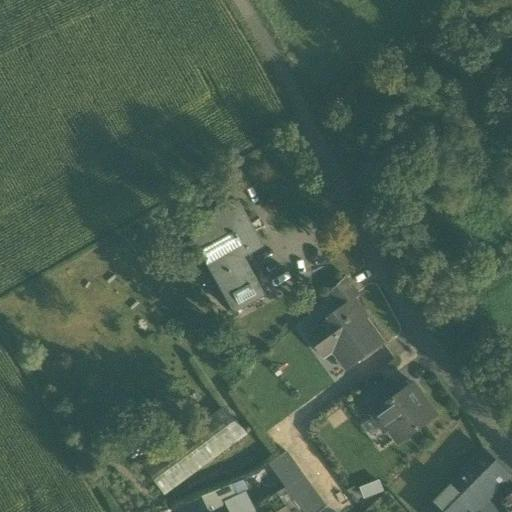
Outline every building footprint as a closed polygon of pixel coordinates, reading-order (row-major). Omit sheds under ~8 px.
[(187,229),(233,314),(265,296),(247,263),(252,260),(249,255),(264,247),(238,201),(187,229)] [(326,296),(337,310),(354,298),(355,299),(360,296),(345,277),(326,296)] [(333,346),(349,369),(370,354),(369,353),(383,343),(362,315),(365,312),(355,299),(354,298),(337,310),(331,315),(333,318),(306,337),(320,356),(333,346)] [(368,394),(378,409),(399,394),(388,379),(368,394)] [(413,384),(406,388),(416,401),(422,397),(413,384)] [(388,431),(398,444),(436,416),(422,397),(416,401),(406,388),(399,394),(378,409),(371,415),(385,434),(388,431)] [(142,466),(164,496),(247,435),(225,405),(142,466)] [(385,434),(371,415),(359,423),(374,442),(385,434)] [(301,511),(318,511),(326,507),(286,452),(268,465),(285,489),(287,492),(301,511)] [(426,511),(461,511),(467,507),(472,511),(474,511),(509,477),(485,453),(426,511)] [(384,493),(379,480),(359,488),(364,500),(384,493)] [(202,497),(209,511),(224,504),(238,497),(237,495),(232,485),(202,497)] [(238,497),(224,504),(228,511),(255,511),(245,491),(237,495),(238,497)] [(287,506),(290,511),(298,511),(301,511),(287,492),(279,499),(285,507),(287,506)] [(511,511),(511,492),(501,501),(508,511),(511,511)]
